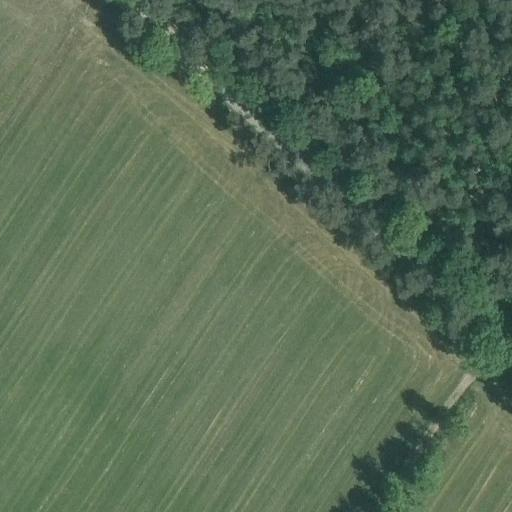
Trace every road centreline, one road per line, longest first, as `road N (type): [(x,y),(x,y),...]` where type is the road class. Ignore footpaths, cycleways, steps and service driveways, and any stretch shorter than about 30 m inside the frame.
road 1 (track): [(507,332),(138,0)]
road 2 (track): [(383,511),(501,342)]
